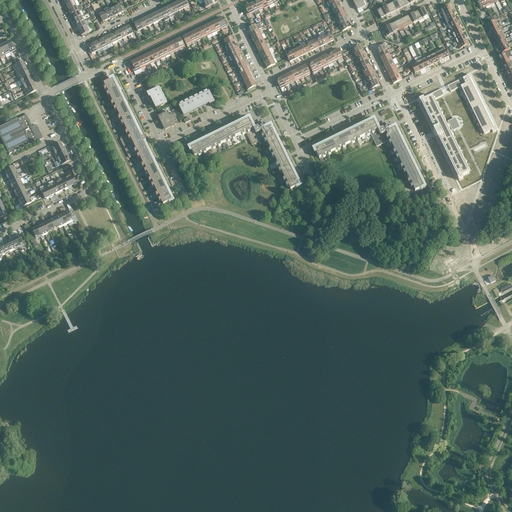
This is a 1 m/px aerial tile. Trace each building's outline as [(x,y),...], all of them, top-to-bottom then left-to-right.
[(184,9),(179,0),(177,1),(178,2),(175,4),(179,11),(184,9)] [(182,0),(179,0),(184,9),(189,6),(186,0),(182,0)] [(215,0),(214,0),(209,0),(203,3),(206,9),(213,5),(212,2),(215,0)] [(264,8),(259,0),(255,2),(259,11),(264,8)] [(269,6),(265,0),(259,0),(264,8),(269,6)] [(405,7),(401,0),(398,0),(396,1),(400,9),(405,7)] [(485,7),(481,0),(478,0),(476,1),(480,10),(485,7)] [(76,7),(74,1),(65,6),(66,8),(67,7),(69,10),(76,7)] [(365,6),(362,1),(355,5),(357,10),(361,8),(365,6)] [(400,9),(396,1),(392,4),(395,11),(400,9)] [(259,11),(255,2),(250,5),(254,13),(259,11)] [(341,8),(339,3),(330,7),(332,12),(341,8)] [(381,6),(382,8),(386,16),(390,14),(387,6),(385,3),(381,6)] [(120,4),(114,7),(118,15),(125,11),(123,8),(122,9),(120,4)] [(179,11),(175,4),(172,5),(171,4),(169,5),(173,14),(179,11)] [(395,11),(392,4),(387,6),(390,14),(395,11)] [(173,14),(169,5),(167,6),(168,7),(165,9),(168,16),(173,14)] [(254,13),(250,5),(245,7),(247,13),(245,14),(247,17),(254,13)] [(440,10),(443,15),(451,11),(448,6),(440,10)] [(79,12),(76,7),(69,10),(70,13),(69,14),(70,16),(79,12)] [(118,15),(114,7),(109,10),(114,18),(116,17),(115,16),(118,15)] [(343,12),(341,8),(332,12),(335,17),(343,12)] [(386,16),(382,8),(377,11),(381,19),(386,16)] [(424,8),(419,11),(423,18),(428,16),(426,13),(424,8)] [(168,16),(165,9),(162,10),(161,9),(159,10),(163,19),(168,16)] [(114,18),(109,10),(104,12),(108,20),(111,18),(111,19),(114,18)] [(163,19),(159,10),(157,11),(157,12),(154,14),(158,21),(163,19)] [(423,18),(419,11),(414,13),(418,21),(423,18)] [(453,16),(451,11),(443,15),(445,20),(453,16)] [(81,17),(79,12),(70,16),(71,18),(72,17),(74,20),(81,17)] [(108,20),(104,12),(99,15),(103,23),(105,22),(105,21),(108,20)] [(346,17),(343,12),(335,17),(337,21),(346,17)] [(418,21),(414,13),(409,16),(413,23),(418,21)] [(158,21),(154,14),(151,15),(151,14),(149,15),(153,24),(158,21)] [(153,24),(149,15),(147,16),(147,17),(144,19),(148,26),(153,24)] [(413,23),(409,16),(405,18),(408,26),(413,23)] [(456,21),(453,16),(445,20),(447,25),(456,21)] [(84,22),(81,17),(74,20),(75,23),(74,24),(75,26),(84,22)] [(348,22),(346,17),(337,21),(340,26),(348,22)] [(222,18),(217,21),(221,29),(228,26),(227,23),(225,24),(222,18)] [(408,26),(405,18),(400,20),(404,28),(408,26)] [(148,26),(144,19),(141,20),(141,19),(138,20),(143,29),(148,26)] [(143,29),(138,20),(136,21),(137,22),(134,24),(137,31),(143,29)] [(404,28),(400,20),(395,23),(399,30),(404,28)] [(498,25),(496,20),(487,24),(490,29),(498,25)] [(221,29),(217,21),(212,23),(216,32),(221,29)] [(458,25),(456,21),(447,25),(450,30),(458,25)] [(86,27),(84,22),(75,26),(76,28),(77,28),(79,31),(86,27)] [(351,27),(348,22),(340,26),(342,31),(351,27)] [(216,32),(212,23),(207,25),(211,34),(216,32)] [(399,30),(395,23),(390,25),(394,33),(399,30)] [(127,27),(124,29),(128,36),(133,34),(129,25),(126,26),(127,27)] [(211,34),(207,25),(202,28),(206,36),(211,34)] [(259,30),(256,25),(248,29),(250,34),(259,30)] [(390,25),(385,27),(387,31),(384,32),(387,36),(394,33),(390,25)] [(460,30),(458,25),(450,30),(452,34),(460,30)] [(501,30),(498,25),(490,29),(492,34),(501,30)] [(89,32),(86,27),(79,31),(82,37),(85,36),(85,34),(89,32)] [(206,36),(202,28),(197,30),(202,39),(206,36)] [(128,36),(124,29),(121,30),(120,29),(118,30),(122,39),(128,36)] [(122,39),(118,30),(116,31),(117,32),(114,34),(117,41),(122,39)] [(202,39),(197,30),(193,33),(197,41),(202,39)] [(261,35),(259,30),(250,34),(252,39),(261,35)] [(463,35),(460,30),(452,34),(454,39),(463,35)] [(503,35),(501,30),(492,34),(495,39),(503,35)] [(334,40),(330,32),(324,34),(329,43),(334,40)] [(197,41),(193,33),(188,35),(192,44),(197,41)] [(117,41),(114,34),(111,35),(110,34),(108,35),(112,44),(117,41)] [(329,43),(324,34),(320,37),(324,45),(329,43)] [(112,44),(108,35),(106,36),(106,37),(103,39),(107,46),(112,44)] [(192,44),(188,35),(183,38),(187,46),(192,44)] [(263,40),(261,35),(252,39),(255,44),(263,40)] [(465,40),(463,35),(454,39),(457,44),(465,40)] [(505,39),(503,35),(495,39),(497,44),(505,39)] [(223,41),(226,46),(234,42),(232,37),(223,41)] [(324,45),(320,37),(315,39),(319,48),(324,45)] [(107,46),(103,39),(100,40),(100,39),(98,40),(102,49),(107,46)] [(181,39),(175,41),(180,50),(185,47),(181,39)] [(319,48),(315,39),(310,42),(314,50),(319,48)] [(508,44),(505,39),(497,44),(499,48),(508,44)] [(102,49),(98,40),(96,41),(96,42),(93,44),(97,51),(102,49)] [(266,45),(263,40),(255,44),(257,49),(266,45)] [(468,45),(465,40),(457,44),(459,49),(468,45)] [(10,41),(5,43),(10,53),(15,50),(11,42),(10,41)] [(180,50),(175,41),(171,43),(175,52),(180,50)] [(236,47),(234,42),(226,46),(228,51),(236,47)] [(314,50),(310,42),(305,44),(309,52),(314,50)] [(10,53),(5,43),(0,46),(5,55),(10,53)] [(175,52),(171,43),(166,46),(170,54),(175,52)] [(387,50),(384,43),(381,45),(382,47),(376,49),(379,55),(387,50)] [(97,51),(93,44),(87,47),(88,50),(89,49),(92,54),(97,51)] [(309,52),(305,44),(300,46),(304,55),(309,52)] [(510,49),(508,44),(499,48),(502,54),(510,49)] [(268,49),(266,45),(257,49),(260,54),(268,49)] [(170,54),(166,46),(161,48),(165,57),(170,54)] [(304,55),(300,46),(295,49),(300,57),(304,55)] [(362,51),(360,46),(351,50),(354,55),(362,51)] [(239,52),(236,47),(228,51),(230,56),(239,52)] [(165,57),(161,48),(156,51),(160,59),(165,57)] [(445,48),(440,51),(444,59),(449,57),(445,48)] [(271,54),(268,49),(260,54),(262,58),(271,54)] [(300,57),(295,49),(290,51),(295,60),(300,57)] [(342,58),(338,50),(333,52),(337,61),(342,58)] [(390,55),(387,50),(379,55),(381,59),(390,55)] [(160,59),(156,51),(151,53),(155,62),(160,59)] [(295,60),(290,51),(285,54),(290,62),(295,60)] [(365,56),(362,51),(354,55),(356,60),(365,56)] [(444,59),(440,51),(435,53),(439,61),(444,59)] [(241,57),(239,52),(230,56),(233,61),(241,57)] [(337,61),(333,52),(328,55),(332,63),(337,61)] [(511,57),(509,52),(498,57),(501,62),(509,58),(511,57)] [(155,62),(151,53),(146,55),(150,64),(155,62)] [(439,61),(435,53),(430,55),(434,64),(439,61)] [(273,59),(271,54),(262,58),(264,63),(273,59)] [(150,64),(146,55),(141,58),(146,66),(150,64)] [(332,63),(328,55),(323,57),(328,65),(332,63)] [(392,60),(390,55),(381,59),(384,64),(392,60)] [(434,64),(430,55),(425,58),(429,66),(434,64)] [(367,61),(365,56),(356,60),(359,65),(367,61)] [(244,62),(241,57),(233,61),(235,66),(244,62)] [(328,65),(323,57),(319,59),(323,68),(328,65)] [(146,66),(141,58),(136,60),(141,69),(146,66)] [(429,66),(425,58),(420,60),(425,69),(429,66)] [(511,63),(509,58),(501,62),(503,67),(511,63)] [(275,64),(273,59),(264,63),(267,68),(275,64)] [(323,68),(319,59),(314,62),(318,70),(323,68)] [(141,69),(136,60),(131,63),(134,68),(132,69),(134,72),(141,69)] [(395,65),(392,60),(384,64),(386,69),(395,65)] [(425,69),(420,60),(416,63),(420,71),(425,69)] [(24,67),(22,61),(12,66),(15,71),(24,67)] [(370,66),(367,61),(359,65),(361,70),(370,66)] [(246,66),(244,62),(235,66),(237,71),(246,66)] [(318,70),(314,62),(309,64),(313,73),(318,70)] [(420,71),(416,63),(411,65),(415,73),(420,71)] [(511,68),(511,63),(503,67),(506,72),(511,68)] [(397,70),(395,65),(386,69),(388,74),(397,70)] [(248,71),(246,66),(237,71),(240,76),(248,71)] [(306,66),(301,68),(305,77),(310,74),(306,66)] [(372,70),(370,66),(361,70),(363,75),(372,70)] [(27,71),(24,67),(15,71),(17,76),(27,71)] [(305,77),(301,68),(296,70),(300,79),(305,77)] [(300,79),(296,70),(291,73),(295,81),(300,79)] [(374,75),(372,70),(363,75),(366,80),(374,75)] [(399,75),(397,70),(388,74),(391,79),(399,75)] [(29,76),(27,71),(17,76),(19,81),(29,76)] [(251,76),(248,71),(240,76),(242,80),(251,76)] [(295,81),(291,73),(286,75),(290,84),(295,81)] [(290,84),(286,75),(281,78),(286,86),(290,84)] [(377,80),(374,75),(366,80),(368,84),(377,80)] [(402,80),(399,75),(391,79),(393,84),(402,80)] [(470,75),(447,86),(450,92),(461,87),(484,135),(491,131),(492,133),(497,131),(496,128),(494,129),(469,79),(471,78),(470,75)] [(31,81),(29,76),(19,81),(22,86),(31,81)] [(253,81),(251,76),(242,80),(245,85),(253,81)] [(109,80),(109,81),(104,84),(106,88),(110,95),(109,95),(113,102),(115,106),(117,110),(116,110),(120,117),(124,124),(127,132),(128,131),(129,135),(120,140),(129,158),(139,153),(150,148),(147,140),(148,140),(146,136),(145,136),(140,127),(138,129),(138,128),(138,126),(137,126),(134,120),(134,119),(134,118),(133,118),(135,116),(134,115),(133,113),(131,114),(131,113),(130,112),(127,105),(126,104),(126,103),(128,102),(126,98),(124,99),(123,98),(124,98),(123,97),(119,91),(120,90),(119,89),(118,88),(121,87),(119,84),(117,85),(116,84),(117,84),(116,82),(116,83),(113,78),(109,80)] [(286,86),(281,78),(276,80),(280,89),(286,86)] [(379,85),(377,80),(368,84),(372,91),(374,90),(374,88),(379,85)] [(34,86),(31,81),(22,86),(24,91),(34,86)] [(256,86),(253,81),(245,85),(247,90),(256,86)] [(36,91),(34,86),(24,91),(27,96),(35,92),(36,91)] [(153,104),(156,108),(157,108),(160,106),(161,107),(160,107),(161,107),(164,106),(164,105),(163,105),(167,103),(160,89),(160,88),(156,90),(156,89),(153,91),(150,93),(148,94),(150,98),(151,97),(154,103),(153,104)] [(423,98),(419,100),(420,103),(422,102),(435,128),(433,129),(437,138),(439,138),(459,178),(457,179),(458,181),(463,179),(462,177),(469,173),(449,132),(452,131),(456,129),(452,120),(447,122),(448,123),(445,124),(434,100),(444,95),(441,90),(423,98)] [(189,114),(189,113),(209,103),(210,105),(214,103),(213,100),(211,97),(212,97),(210,94),(208,91),(179,105),(180,109),(181,112),(182,112),(183,115),(183,114),(184,116),(189,114)] [(168,112),(160,115),(158,117),(165,131),(179,124),(174,114),(170,116),(168,112)] [(26,116),(25,117),(0,128),(0,139),(8,156),(13,154),(38,142),(42,140),(36,126),(34,127),(31,128),(26,116)] [(248,118),(247,116),(238,120),(239,123),(238,123),(237,123),(237,124),(230,127),(229,127),(229,128),(228,128),(227,126),(223,128),(224,130),(223,130),(222,130),(222,131),(215,134),(214,134),(214,135),(213,135),(212,133),(209,135),(210,137),(209,137),(207,138),(208,138),(201,141),(199,141),(200,142),(199,142),(198,140),(194,142),(195,144),(194,144),(193,145),(188,147),(191,152),(192,152),(194,157),(198,155),(205,151),(206,151),(213,148),(212,147),(220,144),(227,141),(227,140),(231,138),(235,137),(242,134),(242,133),(245,131),(252,145),(266,139),(268,142),(267,142),(271,149),(275,157),(274,157),(278,164),(282,171),(281,172),(285,179),(285,178),(289,186),(290,190),(296,187),(296,188),(301,186),(299,181),(298,180),(298,179),(300,178),(298,174),(296,175),(295,175),(296,174),(295,173),(292,167),(291,165),(290,165),(293,163),(291,160),(289,161),(288,160),(289,160),(288,159),(284,152),(285,152),(284,151),(283,150),(286,149),(284,145),(282,146),(281,146),(282,145),(281,144),(277,137),(278,137),(277,136),(276,135),(278,134),(274,125),(264,130),(260,121),(255,123),(253,118),(250,119),(250,117),(248,118)] [(374,121),(372,117),(362,122),(363,124),(363,125),(362,124),(361,125),(355,128),(354,128),(353,129),(352,129),(351,127),(348,129),(349,131),(348,132),(348,131),(346,132),(347,132),(340,136),(340,135),(339,136),(338,137),(337,134),(333,136),(334,138),(333,139),(333,138),(332,139),(325,143),(325,142),(324,143),(323,144),(322,141),(319,143),(320,146),(319,146),(317,146),(318,147),(313,149),(315,154),(316,153),(319,158),(323,157),(322,156),(330,152),(330,153),(337,149),(345,145),(345,146),(352,142),(357,139),(359,138),(359,139),(361,138),(363,137),(366,135),(370,133),(373,139),(377,147),(390,140),(392,143),(392,144),(395,151),(396,151),(397,154),(399,158),(402,165),(403,165),(406,173),(408,176),(409,180),(410,180),(414,187),(413,187),(415,191),(420,189),(421,190),(426,187),(423,183),(424,182),(423,181),(422,181),(424,179),(423,176),(420,177),(420,176),(420,175),(419,175),(416,168),(416,167),(415,167),(415,166),(417,165),(416,161),(413,162),(413,161),(413,160),(412,160),(409,154),(409,153),(409,152),(408,152),(410,150),(408,147),(406,148),(406,147),(405,145),(405,146),(402,139),(402,137),(401,138),(401,137),(403,136),(398,126),(396,127),(396,126),(388,130),(385,123),(380,125),(377,119),(374,121)] [(50,148),(52,152),(62,148),(60,143),(50,148)] [(65,152),(62,148),(52,152),(55,157),(65,152)] [(151,149),(150,148),(139,153),(140,157),(143,164),(144,164),(146,168),(148,172),(147,172),(148,174),(149,176),(150,179),(151,179),(155,186),(154,187),(158,194),(158,193),(162,201),(161,201),(163,205),(169,202),(169,203),(174,201),(173,200),(171,196),(172,196),(171,195),(170,194),(173,193),(171,189),(169,191),(168,190),(169,190),(168,188),(164,182),(165,182),(164,180),(164,181),(163,180),(166,179),(164,175),(161,176),(161,175),(161,174),(160,174),(157,167),(158,167),(157,166),(156,165),(158,164),(157,160),(154,162),(154,161),(154,160),(154,159),(153,159),(150,153),(150,152),(150,151),(149,151),(149,150),(151,149)] [(67,157),(65,152),(55,157),(57,162),(67,157)] [(69,162),(67,157),(57,162),(59,166),(69,162)] [(4,172),(6,175),(16,171),(13,166),(5,170),(5,172),(4,172)] [(18,175),(16,171),(6,175),(7,179),(8,178),(9,179),(18,175)] [(20,174),(18,175),(9,179),(10,181),(9,181),(10,185),(20,180),(19,177),(22,176),(20,174)] [(72,174),(67,177),(72,186),(73,185),(74,186),(77,185),(74,178),(72,174)] [(72,186),(67,177),(63,179),(68,189),(71,187),(70,186),(72,186)] [(68,189),(63,179),(58,181),(63,190),(64,189),(64,191),(68,189)] [(22,184),(20,180),(10,185),(12,188),(13,187),(14,189),(22,184)] [(63,190),(58,181),(54,184),(59,193),(62,192),(61,191),(63,190)] [(24,189),(22,184),(14,189),(14,190),(13,190),(15,194),(24,189)] [(59,193),(54,184),(49,186),(53,195),(55,194),(55,195),(59,193)] [(53,195),(49,186),(45,188),(49,198),(53,196),(52,195),(53,195)] [(49,198),(45,188),(40,190),(44,199),(46,198),(46,200),(49,198)] [(27,193),(24,189),(15,194),(16,197),(17,196),(18,198),(27,193)] [(29,198),(27,193),(18,198),(19,199),(18,200),(19,203),(29,198)] [(31,203),(29,198),(19,203),(21,206),(22,206),(23,207),(31,203)] [(64,214),(63,211),(61,212),(62,215),(63,214),(68,224),(73,222),(71,218),(72,218),(75,223),(78,221),(72,210),(64,214)] [(63,214),(62,215),(58,216),(63,226),(68,224),(63,214)] [(55,218),(54,215),(52,217),(53,219),(54,219),(59,229),(63,226),(58,216),(55,218)] [(54,219),(53,219),(49,221),(54,231),(59,229),(54,219)] [(46,223),(44,220),(42,221),(44,224),(45,223),(50,233),(54,231),(49,221),(46,223)] [(45,223),(44,224),(40,225),(45,235),(50,233),(45,223)] [(37,227),(35,224),(33,226),(34,228),(35,228),(40,237),(45,235),(40,225),(37,227)] [(35,228),(34,228),(28,231),(33,241),(35,239),(36,240),(40,237),(35,228)] [(15,238),(14,235),(12,236),(13,239),(14,238),(19,248),(23,246),(23,245),(26,244),(21,235),(15,238)] [(14,238),(13,239),(9,241),(14,250),(19,248),(14,238)] [(6,242),(4,240),(2,241),(4,243),(5,243),(10,253),(14,250),(9,241),(6,242)] [(5,243),(4,243),(0,245),(5,255),(10,253),(5,243)] [(493,277),(492,276),(488,279),(484,281),(486,285),(490,283),(490,284),(495,281),(493,277)]
